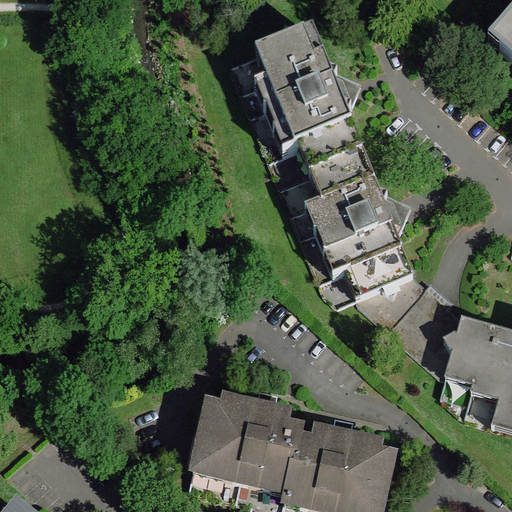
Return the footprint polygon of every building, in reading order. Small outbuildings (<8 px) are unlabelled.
[(511,18),(489,45),(511,65),(511,18)] [(284,52),(231,72),(325,301),(337,312),(357,305),(415,283),(400,244),(410,211),(381,199),(349,120),(361,89),(330,76),(315,40),(299,46),(297,42),(287,39),(283,49),(284,52)] [(415,283),(357,305),(359,310),(439,382),(446,384),(455,359),(451,358),(445,347),(456,341),(458,341),(463,324),(450,313),(454,308),(432,289),(427,294),(415,283)] [(511,338),(463,324),(458,341),(456,341),(445,347),(451,358),(455,359),(446,384),(441,404),(464,425),(511,438),(511,338)] [(207,412),(193,484),(190,496),(253,509),(252,511),(284,511),(293,473),(299,475),(305,445),(307,437),(291,433),(293,420),(226,406),(224,416),(207,412)] [(315,447),(305,445),(299,475),(293,473),(284,511),(389,511),(400,464),(384,460),(387,450),(318,435),(315,447)]
